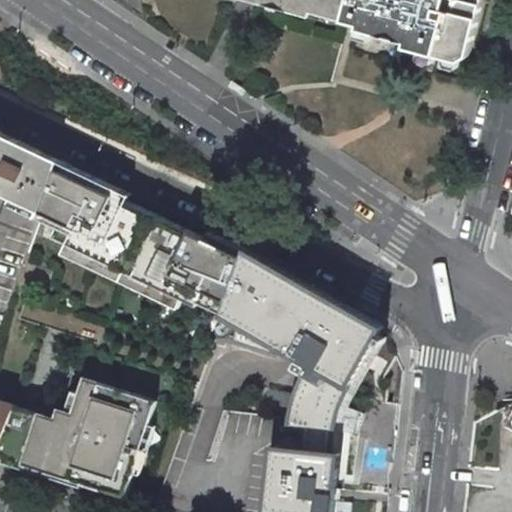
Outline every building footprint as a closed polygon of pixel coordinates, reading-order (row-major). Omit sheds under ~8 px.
[(258,0),(314,15),(315,11),(345,19),(349,0),(258,0)] [(459,67),(460,62),(471,57),(483,3),(470,0),(349,0),(345,19),(344,20),(360,25),(359,29),(358,34),(360,37),(372,40),(374,33),(408,43),(407,47),(423,51),(421,56),(423,60),(434,63),(436,55),(447,58),(445,66),(456,69),(459,67)] [(44,209),(62,159),(0,129),(0,188),(44,210),(44,209)] [(227,301),(246,247),(211,230),(207,237),(129,199),(117,193),(120,187),(62,159),(44,209),(44,210),(42,216),(60,224),(55,235),(70,242),(184,296),(199,303),(200,300),(224,311),(227,301)] [(117,193),(129,199),(132,193),(120,187),(117,193)] [(0,314),(6,317),(7,312),(42,216),(44,210),(0,188),(0,314)] [(184,296),(70,242),(65,251),(180,306),(184,296)] [(351,384),(384,326),(246,247),(227,301),(224,311),(215,335),(276,355),(281,344),(302,356),(299,361),(310,366),(313,361),(351,384)] [(295,400),(293,407),(293,411),(290,426),(306,427),(303,449),(332,452),(335,429),(343,430),(348,408),(341,404),(351,384),(313,361),(310,366),(301,383),(298,391),(295,400)] [(62,474),(83,481),(127,495),(136,467),(138,462),(134,460),(144,427),(149,428),(150,423),(158,400),(87,377),(75,413),(60,409),(58,418),(42,413),(22,406),(15,404),(0,445),(0,456),(3,458),(4,456),(16,460),(42,468),(62,474)] [(0,445),(15,404),(0,399),(0,445)] [(360,432),(364,416),(348,408),(343,430),(360,432)] [(142,469),(156,425),(150,423),(149,428),(144,427),(134,460),(138,462),(136,467),(142,469)] [(333,511),(336,455),(332,452),(303,449),(274,445),(267,511),(271,511),(333,511)] [(42,468),(16,460),(14,464),(40,473),(42,468)] [(83,481),(62,474),(60,479),(81,486),(83,481)]
